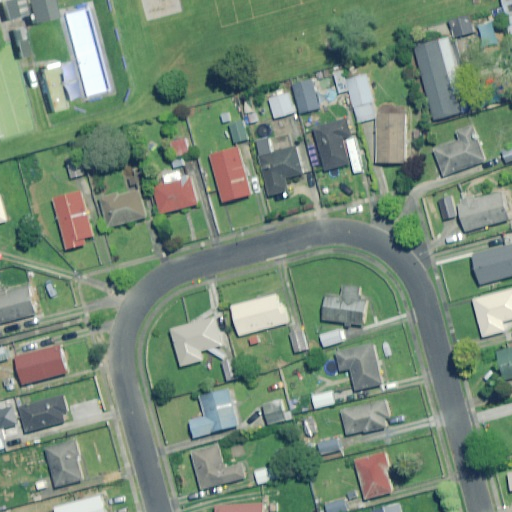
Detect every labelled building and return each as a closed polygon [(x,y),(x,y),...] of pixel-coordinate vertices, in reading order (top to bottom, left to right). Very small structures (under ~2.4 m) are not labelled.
[(14,0),(10,0),(0,2),(0,30),(21,25),(14,0)] [(36,0),(14,0),(23,32),(44,26),(36,0)] [(511,0),(501,0),(505,15),(511,13),(511,0)] [(474,33),(470,19),(450,25),(454,39),(474,33)] [(492,23),(476,27),(483,51),(499,46),(492,23)] [(28,56),(24,40),(14,43),(18,59),(28,56)] [(477,111),(454,42),(422,52),(444,122),(477,111)] [(48,70),(31,75),(43,117),(59,113),(48,70)] [(368,75),(347,79),(355,124),(376,120),(368,75)] [(295,114),(289,89),(268,94),(274,119),(295,114)] [(406,164),(406,115),(378,115),(378,163),(406,164)] [(351,136),(348,118),(314,126),(324,171),(350,166),(344,138),(351,136)] [(486,162),(473,126),(456,133),(458,140),(433,149),(443,177),(486,162)] [(186,166),(183,156),(194,152),(188,136),(171,142),(177,158),(171,160),(175,170),(186,166)] [(288,201),(286,192),(290,191),(287,179),(312,173),(307,153),(298,155),(296,148),(277,152),(273,137),(253,141),(268,205),(288,201)] [(511,147),(499,152),(504,165),(511,161),(511,147)] [(252,196),(239,148),(210,156),(223,204),(252,196)] [(84,176),(79,159),(67,163),(71,179),(84,176)] [(137,186),(139,190),(100,201),(107,229),(148,218),(140,191),(149,189),(143,168),(132,171),(133,176),(128,178),(131,187),(137,186)] [(199,205),(191,177),(154,187),(162,215),(199,205)] [(93,238),(81,190),(53,198),(67,250),(86,245),(85,240),(93,238)] [(509,222),(502,193),(458,204),(465,233),(509,222)] [(456,216),(452,198),(439,201),(443,220),(456,216)] [(511,277),(511,245),(472,256),(479,286),(511,277)] [(359,300),(360,288),(344,287),(343,297),(325,295),(323,321),(364,325),(366,301),(359,300)] [(0,324),(36,315),(29,288),(0,295),(0,324)] [(483,338),(490,336),(494,350),(511,345),(511,332),(506,334),(506,331),(503,323),(511,320),(511,290),(473,301),(483,338)] [(239,337),(247,335),(249,345),(261,343),(258,332),(289,324),(284,305),(280,306),(277,295),(232,307),(239,337)] [(223,346),(214,318),(171,331),(179,359),(223,346)] [(344,342),(340,329),(320,336),(324,348),(344,342)] [(307,350),(302,332),(290,335),(295,354),(307,350)] [(383,385),(374,345),(336,353),(341,372),(351,370),(355,392),(383,385)] [(68,374),(61,346),(14,358),(22,386),(68,374)] [(511,348),(497,353),(505,382),(511,380),(511,348)] [(240,426),(230,390),(200,398),(206,418),(189,422),(194,439),(240,426)] [(335,405),(332,391),(312,395),(315,409),(335,405)] [(70,412),(64,394),(19,407),(26,433),(42,429),(44,437),(58,433),(55,425),(66,422),(63,414),(70,412)] [(288,398),(261,404),(267,426),(293,420),(288,398)] [(390,417),(386,401),(341,411),(346,437),(387,428),(385,418),(390,417)] [(341,451),(337,439),(317,444),(320,456),(341,451)] [(82,458),(77,441),(46,449),(56,488),(83,481),(77,460),(82,458)] [(226,470),(219,445),(192,452),(202,490),(245,480),(241,466),(226,470)] [(394,493),(384,453),(355,461),(365,500),(394,493)] [(275,481),(272,468),(255,471),(258,485),(275,481)] [(105,511),(102,496),(54,509),(54,511),(105,511)] [(347,511),(348,511),(345,498),(325,504),(326,511),(347,511)]
